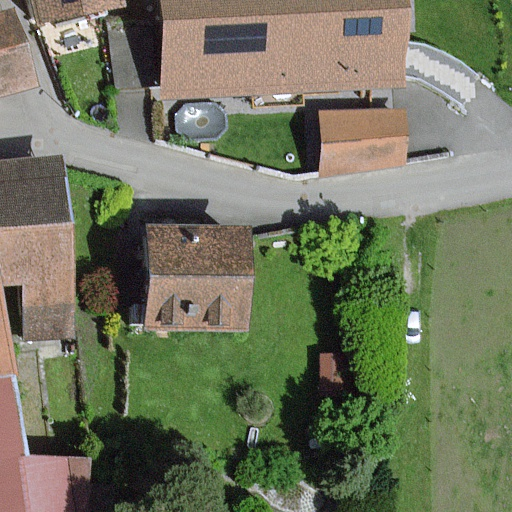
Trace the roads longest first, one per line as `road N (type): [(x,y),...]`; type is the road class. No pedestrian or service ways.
road 1 (residential): [(511,176),(371,197),(275,200),(224,193),(53,139)]
road 2 (residential): [(12,0),(53,139)]
